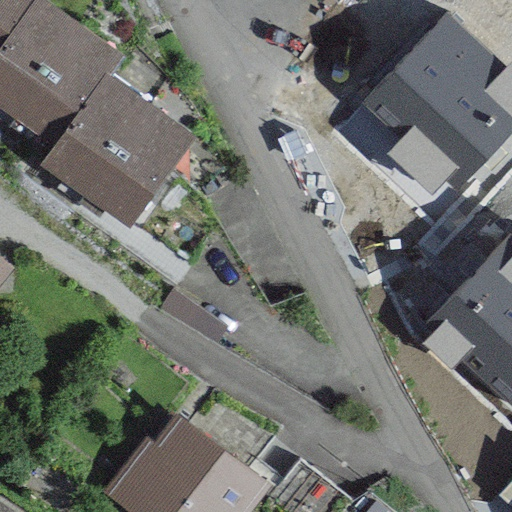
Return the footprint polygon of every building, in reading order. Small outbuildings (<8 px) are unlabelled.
[(33,0),(0,46),(0,107),(14,117),(81,23),(48,0),(33,0)] [(0,0),(0,46),(33,0),(0,0)] [(511,0),(450,0),(386,101),(498,172),(479,201),(510,221),(511,218),(511,0)] [(81,23),(14,117),(53,146),(107,72),(112,76),(126,55),(81,23)] [(107,72),(53,146),(40,164),(83,195),(149,103),(112,76),(107,72)] [(149,103),(83,195),(129,228),(195,136),(149,103)] [(0,284),(15,267),(0,254),(0,284)] [(174,288),(159,308),(216,344),(228,327),(174,288)] [(129,511),(252,511),(273,485),(177,412),(154,442),(146,436),(103,491),(129,511)]
